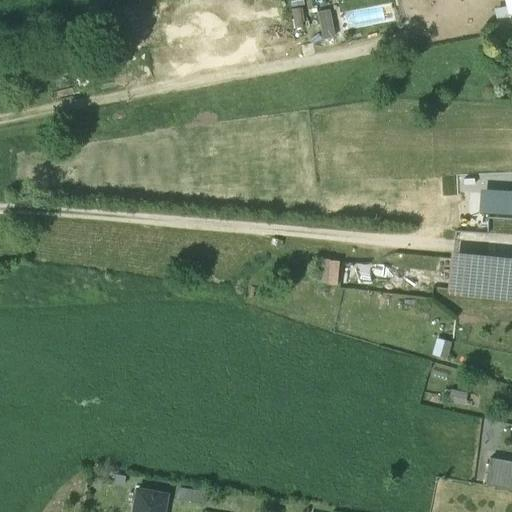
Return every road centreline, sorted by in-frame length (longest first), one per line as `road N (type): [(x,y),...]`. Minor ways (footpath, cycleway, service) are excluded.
road 1 (track): [(0,135),(380,61),(421,49),(477,0)]
road 2 (track): [(0,223),(448,262)]
